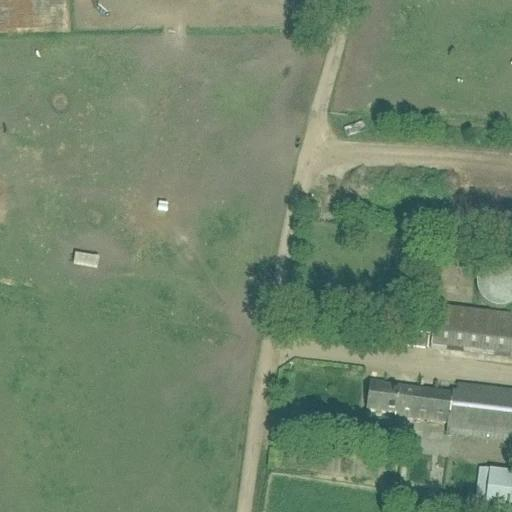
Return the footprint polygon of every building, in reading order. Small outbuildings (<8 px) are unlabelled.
[(99,272),(101,259),(79,257),(78,270),(99,272)] [(511,270),(510,269),(504,266),(493,267),(484,271),(478,279),(476,284),(476,294),(480,302),(485,308),(489,310),(493,311),(499,312),(506,311),(511,307),(511,270)] [(511,319),(435,310),(430,349),(511,358),(511,319)] [(406,324),(402,348),(426,351),(429,328),(406,324)] [(511,395),(457,388),(456,397),(384,388),(385,387),(369,385),(366,413),(394,417),(394,420),(447,427),(446,435),(511,443),(511,395)] [(511,511),(511,475),(478,471),(473,511),(474,511),(511,511)] [(403,501),(401,511),(415,511),(417,503),(403,501)]
